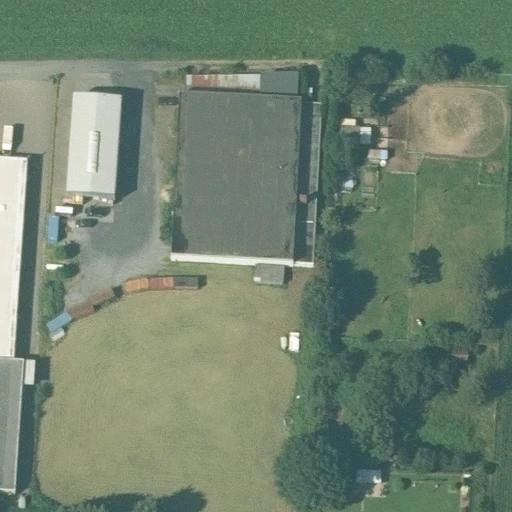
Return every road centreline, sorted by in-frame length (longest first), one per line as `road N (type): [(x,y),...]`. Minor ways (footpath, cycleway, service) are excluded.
road 1 (residential): [(256,68),(0,70)]
road 2 (track): [(511,64),(256,68)]
